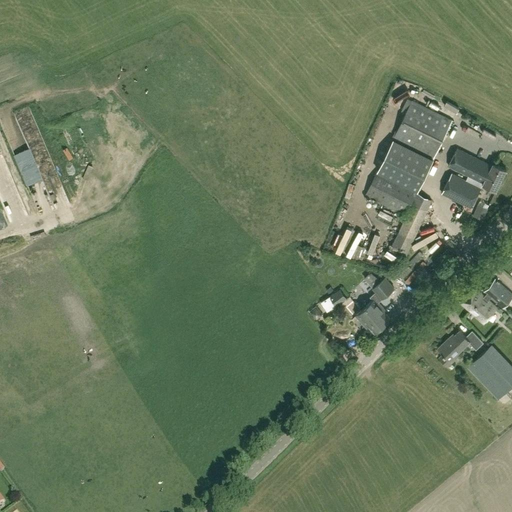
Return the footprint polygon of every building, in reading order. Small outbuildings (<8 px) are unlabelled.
[(430,81),(427,88),(440,95),(444,88),(430,81)] [(452,120),(412,100),(393,138),(433,157),(452,120)] [(393,138),(365,195),(405,214),(433,157),(393,138)] [(33,152),(29,144),(24,146),(36,174),(43,171),(35,151),(33,152)] [(457,148),(448,166),(496,189),(506,168),(493,162),(492,165),(457,148)] [(470,207),(471,208),(481,188),(480,187),(451,173),(441,193),(470,207)] [(390,250),(404,257),(432,199),(417,192),(390,250)] [(483,221),(487,212),(477,208),(473,216),(483,221)] [(378,225),(393,229),(395,223),(391,222),(392,221),(380,217),(378,225)] [(429,217),(426,221),(437,228),(440,223),(429,217)] [(394,287),(385,277),(373,288),(376,291),(372,295),(375,298),(366,306),(371,312),(373,311),(379,318),(377,319),(383,325),(391,318),(382,309),(383,307),(378,301),(394,287)] [(497,307),(488,300),(491,297),(503,307),(511,296),(511,293),(495,279),(484,291),(486,293),(484,296),(474,288),(461,303),(470,311),(471,310),(476,314),(475,315),(484,322),(497,307)] [(331,296),(337,305),(347,298),(340,289),(331,296)] [(322,298),(312,306),(319,314),(328,306),(322,298)] [(371,312),(366,306),(361,310),(354,301),(349,305),(356,314),(356,315),(364,324),(365,322),(374,333),(383,325),(377,319),(379,318),(373,311),(371,312)] [(472,331),(466,337),(459,330),(451,338),(450,336),(438,348),(442,353),(437,357),(447,367),(458,357),(458,356),(456,354),(469,341),(476,348),(483,342),(472,331)] [(498,398),(511,384),(511,367),(490,344),(467,366),(498,398)]
